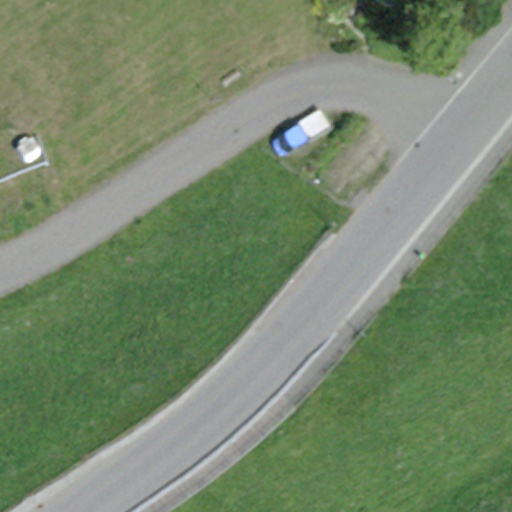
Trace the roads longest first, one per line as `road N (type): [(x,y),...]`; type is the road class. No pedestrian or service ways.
road 1 (tertiary): [(472,125),(309,323),(184,444),(87,511)]
road 2 (residential): [(472,125),(412,85),(365,75),(277,106),(0,277)]
